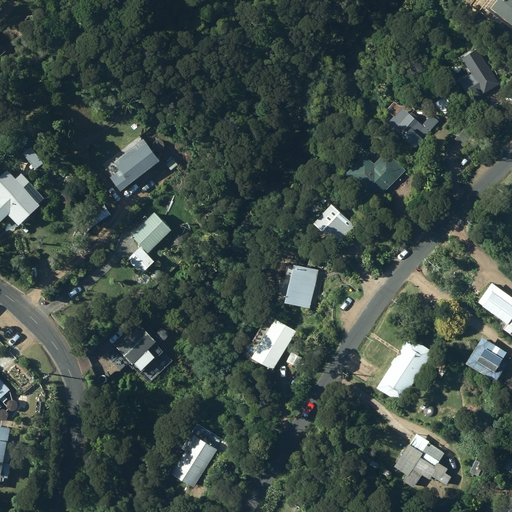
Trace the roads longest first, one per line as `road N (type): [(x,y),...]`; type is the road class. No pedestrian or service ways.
road 1 (unclassified): [(243,511),(385,293),(511,154)]
road 2 (unclassified): [(54,511),(75,442),(77,393),(58,350),(0,291)]
